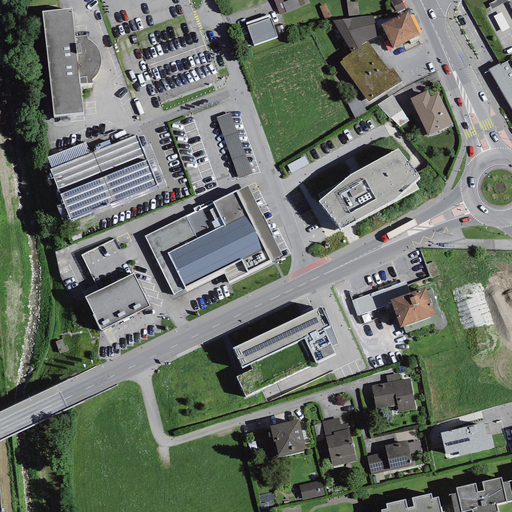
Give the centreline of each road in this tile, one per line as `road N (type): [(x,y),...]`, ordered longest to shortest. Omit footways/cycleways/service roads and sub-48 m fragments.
road 1 (secondary): [(313,279),(0,429)]
road 2 (unclassified): [(205,0),(313,279)]
road 3 (track): [(0,161),(10,374)]
road 4 (secondary): [(472,203),(313,279)]
road 5 (primary): [(422,6),(490,157)]
road 6 (track): [(31,390),(43,511)]
